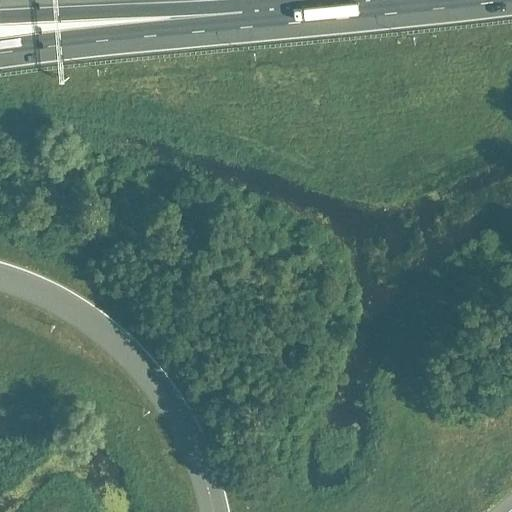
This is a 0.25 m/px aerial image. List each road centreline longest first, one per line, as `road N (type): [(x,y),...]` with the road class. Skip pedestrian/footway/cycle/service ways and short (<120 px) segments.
road 1 (motorway): [(0,268),(83,306),(122,337),(186,419),(220,511)]
road 2 (motorway): [(511,0),(243,27)]
road 3 (motorway): [(243,27),(0,54)]
road 4 (motorway): [(243,27),(0,25)]
